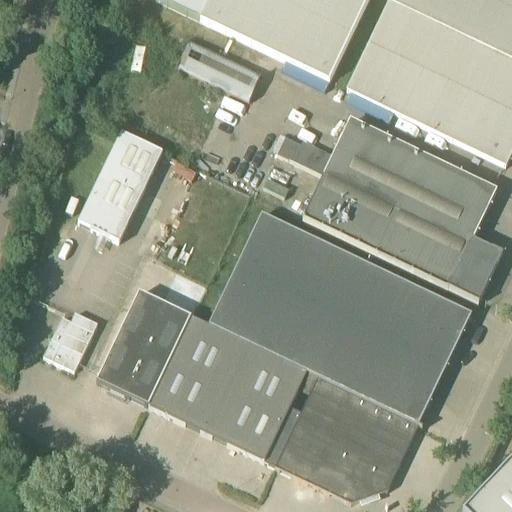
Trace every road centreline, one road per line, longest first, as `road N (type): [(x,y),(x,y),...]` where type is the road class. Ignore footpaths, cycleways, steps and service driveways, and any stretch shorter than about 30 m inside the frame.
road 1 (residential): [(215,511),(0,404),(0,192),(48,0)]
road 2 (residential): [(444,511),(511,368)]
